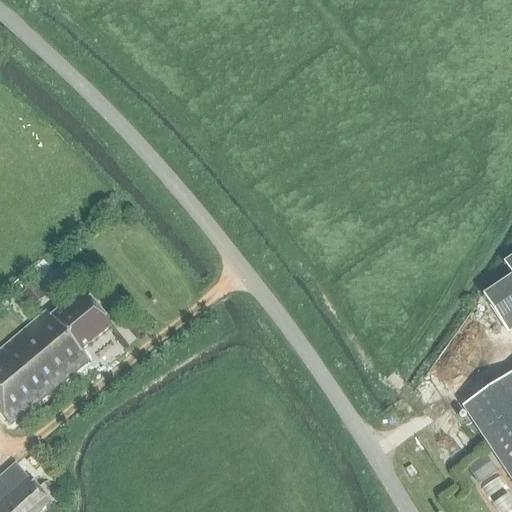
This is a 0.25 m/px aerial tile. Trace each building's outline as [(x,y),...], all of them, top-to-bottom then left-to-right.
[(511,282),(481,303),(506,340),(511,336),(511,260),(501,268),(511,282)] [(0,306),(21,289),(17,284),(0,297),(0,306)] [(22,295),(32,307),(43,298),(33,286),(22,295)] [(0,414),(9,425),(86,362),(80,354),(97,343),(96,340),(109,329),(83,295),(64,310),(62,307),(50,318),(45,312),(0,349),(0,414)] [(511,381),(511,380),(460,415),(511,489),(511,381)] [(467,468),(478,483),(494,472),(483,457),(467,468)] [(0,477),(0,511),(43,511),(50,506),(26,478),(24,480),(13,466),(0,477)]
